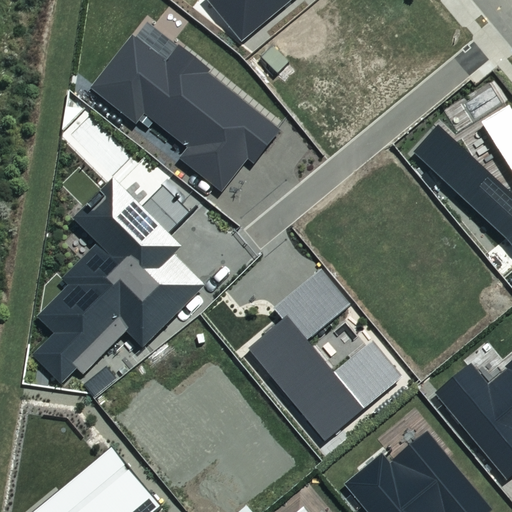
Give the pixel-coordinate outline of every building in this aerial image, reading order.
[(184,163),(226,197),(253,164),(259,168),(285,135),(213,78),(215,76),(182,50),(170,66),(138,41),(96,94),(141,129),(149,119),(192,153),(184,163)] [(57,339),(36,359),(65,389),(81,374),(87,380),(131,337),(147,354),(211,292),(181,261),(188,254),(120,184),(77,225),(103,250),(66,286),(72,292),(41,323),(57,339)] [(330,447),(408,383),(379,348),(340,380),(311,346),(356,309),(327,274),(278,315),(289,327),(254,356),(330,447)] [(439,399),(510,486),(511,484),(511,370),(510,372),(511,374),(493,390),(476,369),(439,399)] [(349,489),(367,511),(494,511),(432,437),(395,468),(386,458),(349,489)]
